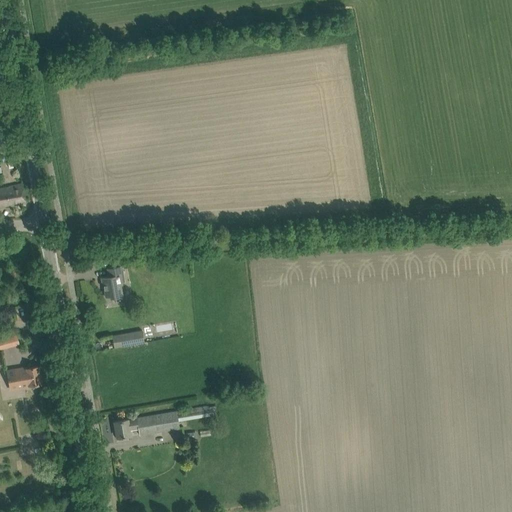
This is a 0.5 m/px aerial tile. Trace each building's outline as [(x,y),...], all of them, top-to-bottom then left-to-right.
[(22,184),(0,187),(0,207),(26,203),(22,184)] [(111,298),(121,296),(122,296),(120,283),(125,282),(122,266),(107,268),(109,276),(101,277),(103,286),(104,285),(106,297),(111,296),(111,298)] [(115,347),(145,342),(143,329),(113,335),(115,347)] [(0,335),(0,349),(22,343),(19,330),(0,335)] [(11,389),(20,388),(30,386),(29,385),(42,383),(39,366),(26,368),(26,367),(7,371),(11,389)] [(16,402),(8,404),(12,416),(19,414),(16,402)] [(140,435),(180,428),(178,411),(138,418),(138,419),(127,420),(127,419),(115,421),(117,437),(131,435),(129,429),(139,428),(140,435)] [(184,441),(197,438),(196,431),(183,433),(184,441)]
